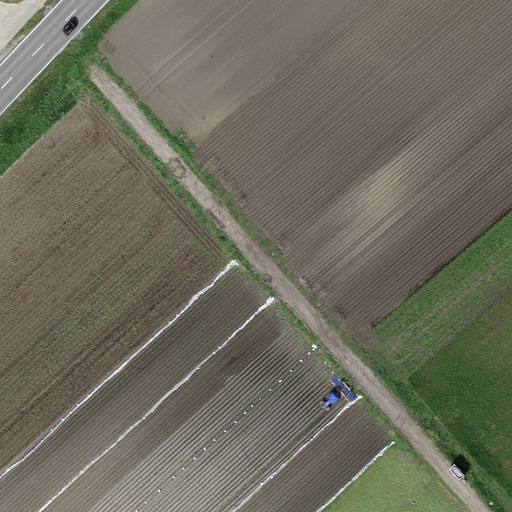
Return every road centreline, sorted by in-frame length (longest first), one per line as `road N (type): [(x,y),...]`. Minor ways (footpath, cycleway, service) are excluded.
road 1 (track): [(98,84),(487,511)]
road 2 (secondary): [(0,96),(92,0)]
